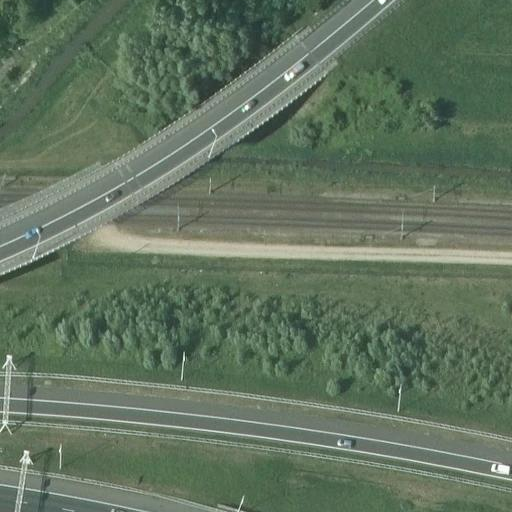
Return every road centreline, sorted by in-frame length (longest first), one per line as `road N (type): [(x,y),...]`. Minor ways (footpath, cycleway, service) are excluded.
road 1 (motorway): [(511,477),(325,442),(0,410)]
road 2 (motorway): [(382,0),(191,153),(0,257)]
road 3 (track): [(511,261),(119,243)]
